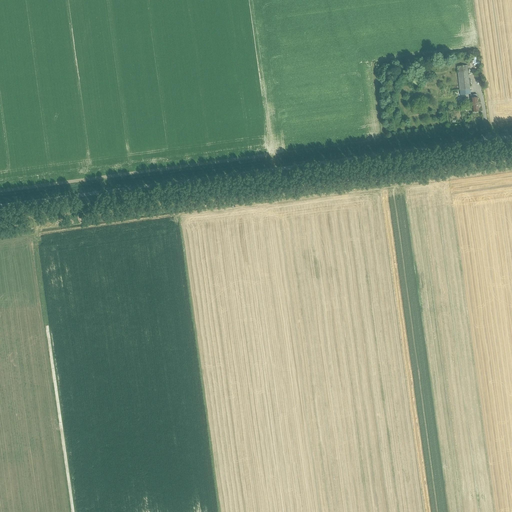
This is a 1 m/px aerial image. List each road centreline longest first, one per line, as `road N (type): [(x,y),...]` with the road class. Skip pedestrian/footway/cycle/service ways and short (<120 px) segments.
road 1 (unclassified): [(0,206),(511,135)]
road 2 (track): [(100,192),(82,209),(43,220),(36,233),(72,511)]
